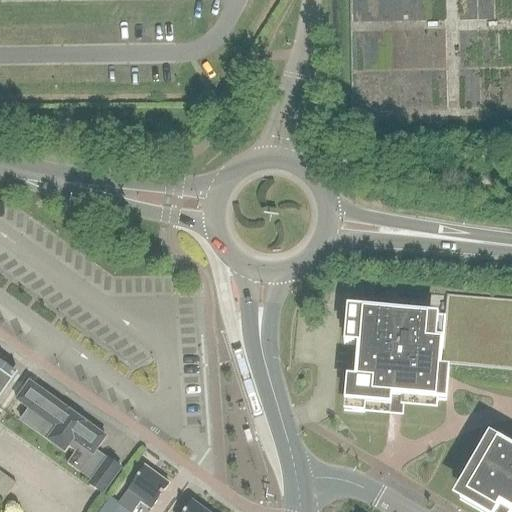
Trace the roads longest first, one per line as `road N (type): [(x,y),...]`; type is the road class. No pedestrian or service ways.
road 1 (primary): [(212,208),(0,164)]
road 2 (tertiary): [(295,479),(260,353),(263,271)]
road 3 (primary): [(511,246),(326,224)]
road 4 (unclassified): [(278,157),(311,0)]
